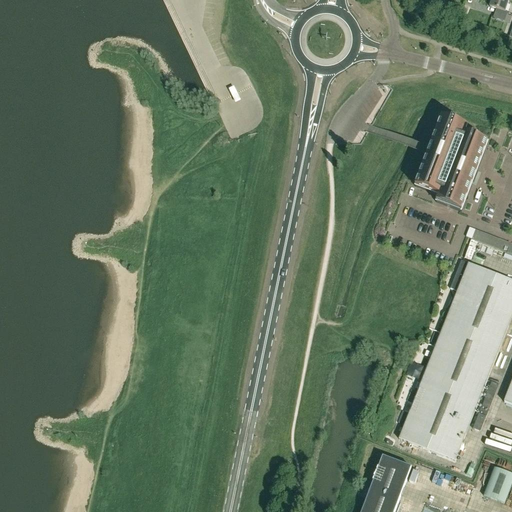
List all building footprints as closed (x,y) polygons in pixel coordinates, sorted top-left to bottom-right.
[(505,13),(509,0),(508,0),(492,0),(490,7),(505,13)] [(417,183),(415,187),(439,196),(436,203),(461,213),(488,143),(464,134),(467,127),(442,118),(428,152),(417,183)] [(511,243),(472,230),(468,238),(511,253),(511,243)] [(450,289),(457,292),(468,264),(461,262),(450,289)] [(402,272),(403,268),(383,263),(379,278),(402,283),(403,280),(418,284),(420,276),(402,272)] [(455,462),(511,317),(511,281),(468,265),(399,440),(455,462)] [(409,291),(404,308),(415,312),(420,294),(409,291)] [(491,383),(473,430),(480,433),(499,386),(491,383)] [(394,511),(412,467),(383,456),(362,511),(394,511)] [(511,483),(511,475),(494,468),(484,497),(504,505),(511,483)]
